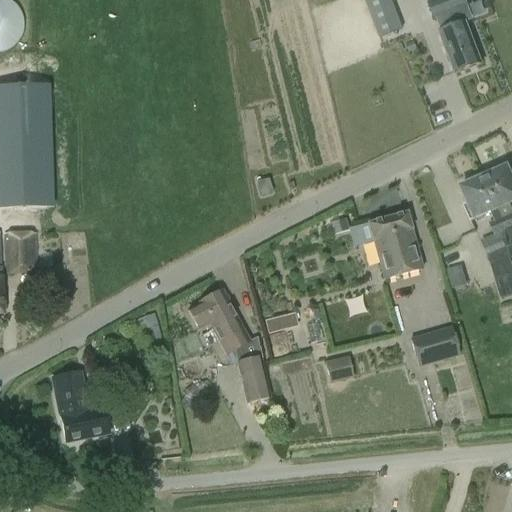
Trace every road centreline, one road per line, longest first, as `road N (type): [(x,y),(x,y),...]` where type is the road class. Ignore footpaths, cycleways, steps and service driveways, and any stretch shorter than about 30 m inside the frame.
road 1 (tertiary): [(0,372),(246,237),(511,107)]
road 2 (residential): [(0,436),(44,477),(127,488),(511,447)]
